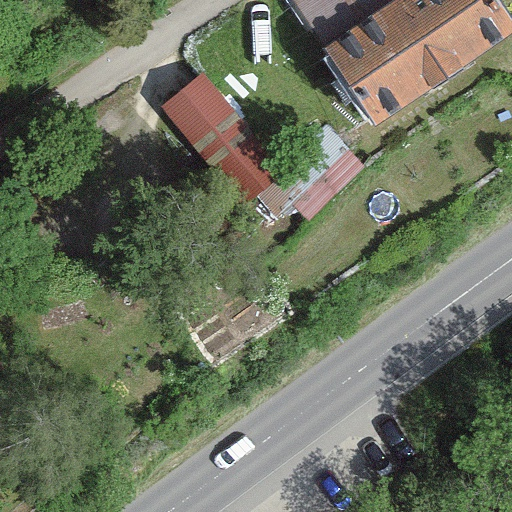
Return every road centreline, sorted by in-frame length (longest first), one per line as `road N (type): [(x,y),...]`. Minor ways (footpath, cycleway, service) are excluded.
road 1 (secondary): [(511,257),(169,511)]
road 2 (residential): [(200,0),(0,145)]
